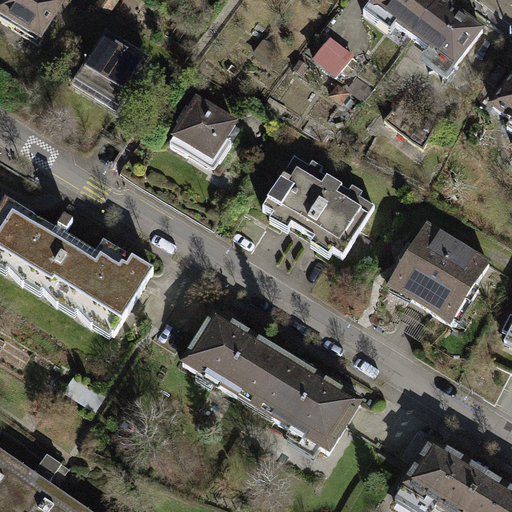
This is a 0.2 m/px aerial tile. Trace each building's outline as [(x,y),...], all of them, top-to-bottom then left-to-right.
[(7,0),(0,12),(0,22),(14,30),(17,26),(41,39),(61,4),(53,0),(7,0)] [(116,0),(99,0),(96,4),(109,12),(116,0)] [(384,19),(411,39),(440,1),(438,0),(374,0),(363,16),(378,27),(384,19)] [(482,32),(440,1),(411,39),(438,59),(431,68),(447,79),(482,32)] [(105,34),(75,85),(119,111),(149,60),(105,34)] [(341,89),(360,62),(335,44),(316,71),(341,89)] [(511,81),(492,108),(510,121),(504,129),(511,134),(511,143),(510,146),(511,146),(511,81)] [(180,128),(168,146),(186,158),(192,150),(216,167),(231,145),(225,141),(235,127),(197,101),(189,113),(187,112),(177,126),(180,128)] [(395,108),(385,122),(422,151),(430,134),(395,108)] [(294,161),(263,212),(341,260),(373,209),(294,161)] [(3,200),(3,201),(0,205),(0,262),(9,268),(7,272),(22,289),(30,280),(45,289),(42,294),(56,310),(64,301),(79,310),(76,315),(91,329),(99,322),(116,332),(151,272),(102,244),(90,263),(60,246),(72,226),(62,221),(52,239),(30,226),(34,219),(3,200)] [(425,230),(387,292),(449,329),(487,267),(425,230)] [(182,366),(255,410),(286,360),(213,316),(182,366)] [(511,319),(509,319),(502,333),(508,336),(503,345),(511,349),(511,319)] [(255,410),(329,454),(360,404),(286,360),(255,410)] [(398,462),(414,472),(431,445),(441,451),(444,446),(418,430),(398,462)] [(414,472),(404,488),(443,511),(463,511),(485,478),(441,451),(431,445),(414,472)] [(0,453),(0,511),(85,511),(53,490),(67,471),(45,456),(31,475),(0,453)] [(511,511),(511,494),(485,478),(463,511),(511,511)]
